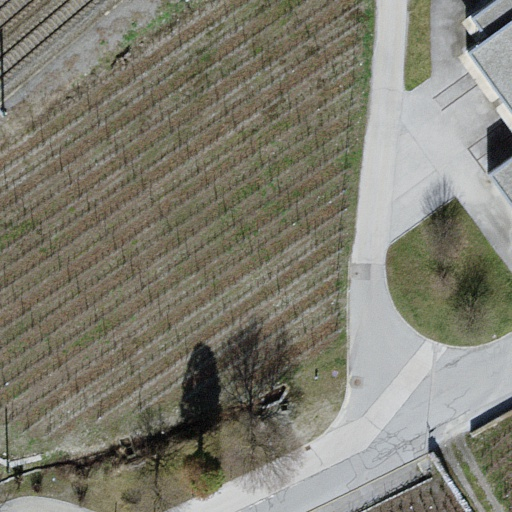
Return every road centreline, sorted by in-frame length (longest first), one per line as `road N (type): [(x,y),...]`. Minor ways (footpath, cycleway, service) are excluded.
road 1 (unclassified): [(397,0),(397,59),(369,268),(383,448)]
road 2 (unclassified): [(383,448),(511,376)]
road 3 (unclassified): [(253,511),(383,448)]
